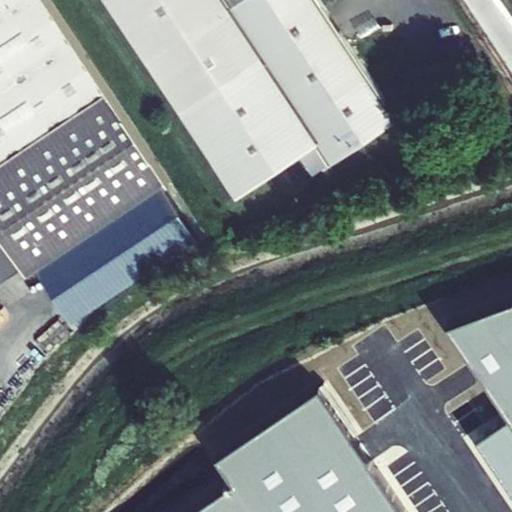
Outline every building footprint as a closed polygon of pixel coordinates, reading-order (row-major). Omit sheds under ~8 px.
[(0,0),(0,184),(122,107),(49,0),(0,0)] [(109,0),(165,79),(281,0),(109,0)] [(324,0),(281,0),(165,79),(241,192),(319,140),(333,159),(401,112),(324,0)] [(0,235),(4,234),(31,273),(171,179),(122,107),(0,184),(0,235)] [(0,432),(19,409),(14,406),(23,394),(0,376),(0,432)]
